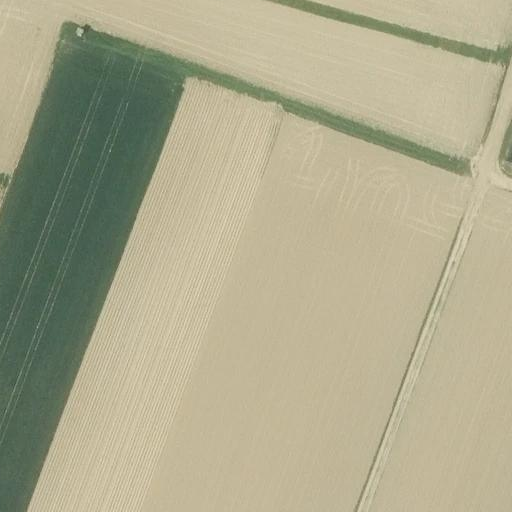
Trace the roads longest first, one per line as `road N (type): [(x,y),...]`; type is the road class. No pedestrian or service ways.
road 1 (track): [(511,80),(484,178),(359,511)]
road 2 (track): [(511,187),(86,35)]
